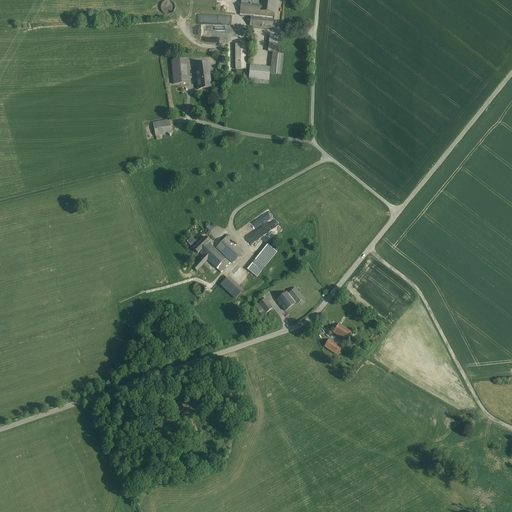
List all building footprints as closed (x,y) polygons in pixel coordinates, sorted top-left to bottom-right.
[(166,15),(173,12),(172,10),(175,9),(170,0),(168,0),(161,3),(166,15)] [(275,3),(260,1),(260,5),(241,3),(240,15),(251,16),(250,26),(273,28),(275,3)] [(279,37),(270,36),(268,52),(273,52),(277,52),(279,37)] [(245,45),(236,45),(236,70),(246,70),(245,45)] [(283,55),(273,54),(271,74),(281,75),(283,55)] [(187,60),(172,61),(174,85),(189,83),(188,70),(187,60)] [(208,63),(196,65),(198,81),(210,79),(208,63)] [(270,68),(250,67),(249,83),(269,85),(270,68)] [(210,79),(198,81),(199,89),(211,88),(210,79)] [(169,121),(153,124),(156,136),(172,133),(169,121)] [(215,228),(210,224),(206,228),(211,233),(215,228)] [(198,244),(192,237),(186,242),(193,249),(198,244)] [(198,244),(193,249),(198,254),(199,253),(209,243),(210,242),(206,237),(198,244)] [(226,237),(216,248),(233,264),(243,253),(226,237)] [(209,243),(199,253),(208,260),(216,269),(226,259),(209,243)] [(267,245),(247,270),(257,277),(277,252),(267,245)] [(203,257),(193,268),(197,272),(208,260),(203,257)] [(226,259),(216,269),(221,273),(231,264),(226,259)] [(241,293),(226,279),(221,285),(236,299),(241,293)] [(204,293),(205,290),(204,288),(203,286),(201,285),(198,284),(196,285),(194,286),(193,288),(192,290),(193,293),(194,295),(196,296),(199,296),(201,296),(203,295),(204,293)] [(295,289),(288,295),(290,298),(291,298),(292,300),(295,298),(299,302),(303,299),(295,289)] [(287,293),(277,301),(281,305),(290,298),(288,295),(287,293)] [(290,298),(281,305),(286,311),(295,304),(292,300),(291,298),(290,298)] [(273,309),(265,299),(262,301),(258,304),(255,306),(263,316),(273,309)] [(352,333),(339,324),(333,333),(346,342),(352,333)] [(335,344),(328,340),(324,347),(331,351),(335,344)] [(342,349),(335,344),(331,351),(337,356),(342,349)]
